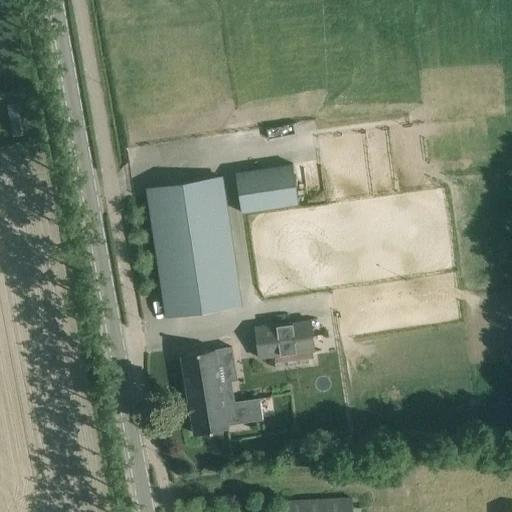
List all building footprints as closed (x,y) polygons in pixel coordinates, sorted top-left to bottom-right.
[(8,104),(14,135),(29,132),(23,101),(8,104)] [(264,168),(249,170),(249,171),(236,173),(236,172),(235,172),(241,212),(298,203),(292,163),(277,166),(278,167),(264,169),(264,168)] [(166,317),(238,306),(218,175),(183,181),(184,182),(170,184),(170,183),(163,184),(163,185),(149,187),(149,186),(146,186),(166,317)] [(258,358),(314,351),(310,320),(255,327),(258,358)] [(228,428),(215,348),(180,354),(193,433),(228,428)] [(261,419),(258,398),(234,401),(237,422),(261,419)] [(287,511),(352,511),(351,496),(286,502),(287,511)]
